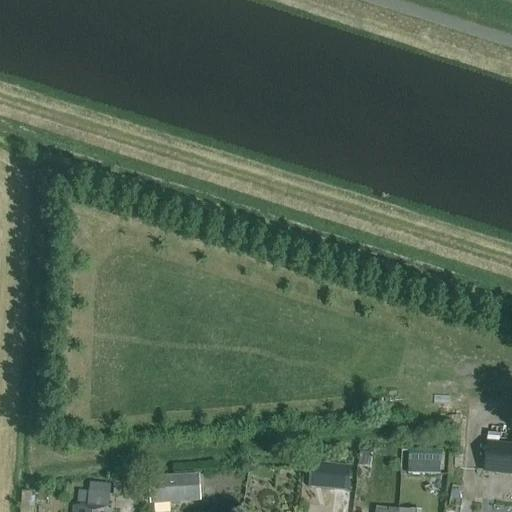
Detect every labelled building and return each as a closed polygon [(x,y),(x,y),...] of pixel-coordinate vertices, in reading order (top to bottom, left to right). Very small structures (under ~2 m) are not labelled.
[(511,476),(511,446),(488,444),(484,473),(511,476)] [(408,451),(408,462),(409,463),(433,463),(442,463),(442,450),(408,451)] [(372,469),(373,456),(360,455),(359,467),(372,469)] [(439,463),(432,463),(408,463),(408,475),(439,475),(439,463)] [(342,471),(337,511),(355,511),(359,473),(342,471)] [(202,504),(200,480),(149,483),(151,507),(202,504)] [(74,508),(73,511),(114,511),(108,511),(111,486),(89,484),(88,493),(79,492),(77,508),(74,508)] [(22,494),(21,511),(30,511),(32,495),(22,494)]
